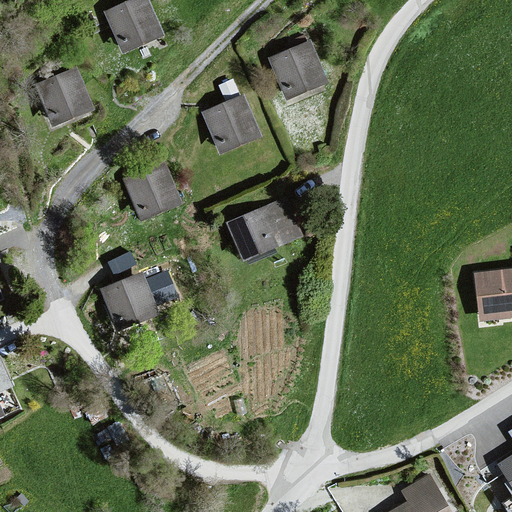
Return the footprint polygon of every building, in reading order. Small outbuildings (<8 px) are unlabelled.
[(154,0),(147,0),(116,16),(138,57),(174,38),(154,0)] [(316,46),(272,64),(289,105),(333,88),(316,46)] [(79,71),(41,87),(57,127),(96,111),(79,71)] [(253,94),(204,112),(222,160),(271,143),(253,94)] [(167,162),(129,180),(149,224),(188,207),(167,162)] [(286,201),(233,227),(250,262),(303,236),(286,201)] [(170,262),(149,269),(156,292),(177,285),(170,262)] [(511,272),(477,277),(483,325),(511,321),(511,272)] [(146,281),(107,297),(124,337),(164,320),(146,281)] [(0,400),(0,424),(9,420),(0,400)] [(511,428),(511,429),(511,430),(511,454),(498,463),(511,487),(511,428)] [(415,508),(409,511),(457,511),(434,474),(405,492),(415,508)]
